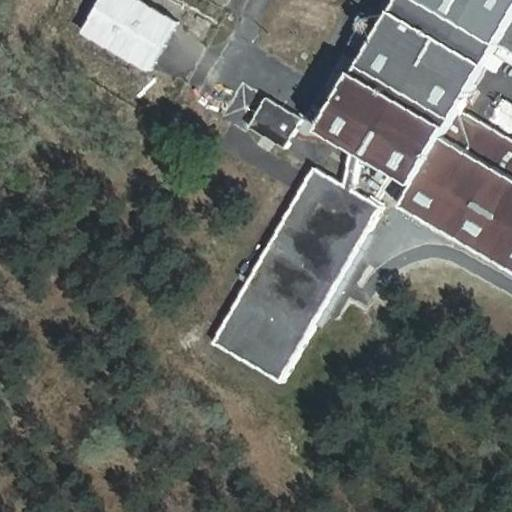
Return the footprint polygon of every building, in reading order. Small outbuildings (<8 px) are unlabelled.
[(151,0),(102,0),(85,32),(154,69),(182,17),(151,0)] [(412,209),(511,265),(511,139),(467,110),(511,31),(511,0),(407,0),(331,133),(422,188),(412,209)] [(327,34),(314,53),(340,68),(352,48),(327,34)] [(277,100),(257,127),(295,150),(311,120),(277,100)] [(382,207),(315,168),(214,342),(282,381),(382,207)]
